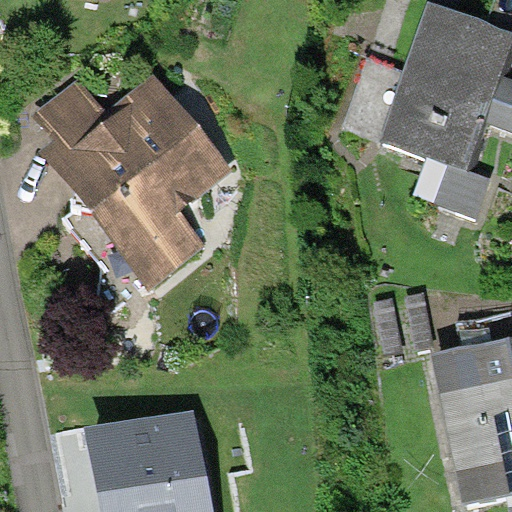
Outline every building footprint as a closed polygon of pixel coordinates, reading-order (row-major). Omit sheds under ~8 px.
[(406,77),(383,144),(448,166),(471,174),(487,128),(511,136),(511,82),(504,80),(511,58),(511,34),(430,6),(406,77)] [(345,130),(383,144),(406,77),(368,64),(345,130)] [(182,215),(233,174),(153,74),(125,96),(131,104),(108,123),(77,85),(40,114),(61,142),(44,156),(153,293),(209,249),(182,215)] [(471,174),(448,166),(433,206),(477,221),(492,181),(471,174)] [(511,343),(434,360),(464,507),(511,497),(511,343)] [(213,511),(195,414),(84,436),(98,511),(213,511)]
